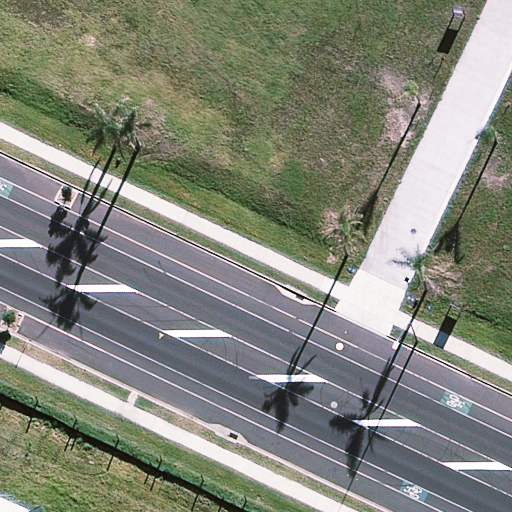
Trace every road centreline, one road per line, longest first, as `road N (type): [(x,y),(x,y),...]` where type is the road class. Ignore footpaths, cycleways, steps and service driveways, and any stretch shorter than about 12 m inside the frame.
road 1 (residential): [(342,403),(511,42)]
road 2 (secondary): [(342,403),(0,240)]
road 3 (secondary): [(511,485),(342,403)]
